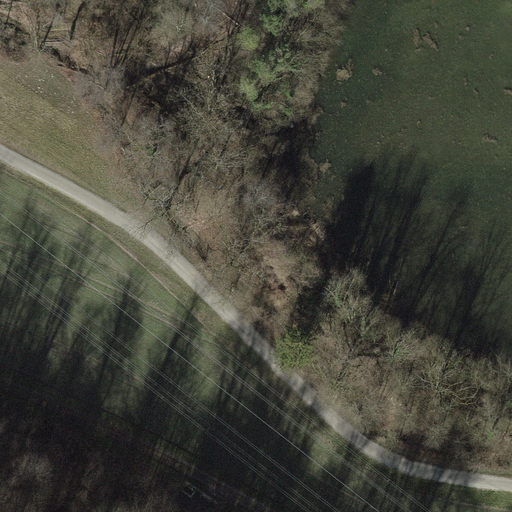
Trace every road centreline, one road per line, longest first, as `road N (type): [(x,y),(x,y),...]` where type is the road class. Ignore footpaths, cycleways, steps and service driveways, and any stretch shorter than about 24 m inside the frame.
road 1 (track): [(511,486),(410,467),(345,426),(154,244),(0,155)]
road 2 (track): [(0,382),(261,511)]
